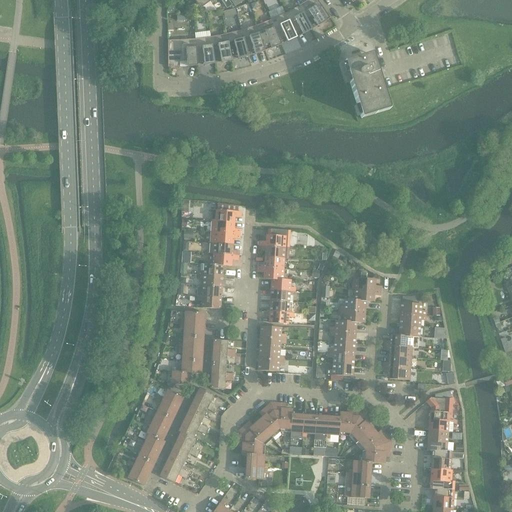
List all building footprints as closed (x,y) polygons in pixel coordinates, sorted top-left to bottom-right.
[(193,0),(200,9),(212,0),(211,0),(193,0)] [(309,0),(299,6),(312,30),(327,21),(331,18),(318,0),(309,0)] [(299,6),(285,14),(297,38),(312,30),(299,6)] [(285,14),(271,20),(281,45),(297,38),(285,14)] [(271,20),(256,26),(265,51),(281,45),(271,20)] [(256,26),(241,31),(248,57),(265,51),(256,26)] [(241,31),(226,34),(231,61),(248,57),(241,31)] [(226,34),(210,37),(214,64),(231,61),(226,34)] [(210,37),(195,39),(197,66),(214,64),(210,37)] [(197,66),(195,39),(180,40),(168,41),(168,67),(180,67),(197,66)] [(372,54),(343,63),(361,119),(389,110),(372,54)] [(217,211),(213,211),(212,222),(234,223),(235,217),(242,218),(242,213),(238,212),(238,207),(218,204),(217,211)] [(234,223),(212,222),(211,233),(240,234),(241,230),(234,229),(234,223)] [(266,242),(259,241),(259,246),(289,248),(290,231),(268,229),(268,236),(266,235),(266,242)] [(240,234),(211,233),(210,243),(233,245),(233,239),(240,239),(240,234)] [(233,245),(210,243),(210,254),(214,254),(239,256),(239,251),(233,251),(233,245)] [(289,248),(259,246),(258,251),(265,251),(265,257),(283,259),(284,259),(288,259),(289,248)] [(183,252),(182,263),(190,264),(190,253),(183,252)] [(239,256),(214,254),(213,254),(212,265),(214,265),(222,266),(224,266),(231,267),(232,260),(239,261),(239,256)] [(264,263),(258,263),(257,268),(284,270),(284,259),(283,259),(265,257),(264,263)] [(199,271),(198,271),(198,275),(223,277),(224,266),(222,266),(214,265),(212,265),(200,264),(199,271)] [(284,270),(257,268),(257,273),(264,273),(263,279),(271,280),(273,280),(281,280),(283,280),(284,270)] [(359,279),(353,278),(352,290),(355,290),(357,290),(381,291),(382,287),(375,286),(375,280),(363,279),(363,273),(359,273),(359,279)] [(223,277),(198,275),(198,279),(203,280),(203,286),(222,287),(223,277)] [(273,280),(271,280),(271,291),(295,292),(296,288),(290,288),(291,281),(283,280),(281,280),(273,280)] [(202,293),(197,293),(197,297),(221,298),(222,287),(203,286),(202,293)] [(357,290),(355,290),(354,300),(356,300),(356,301),(364,301),(364,302),(366,302),(374,302),(374,296),(381,296),(381,291),(357,290)] [(295,292),(271,291),(270,301),(292,303),(293,296),(295,296),(295,292)] [(221,298),(197,297),(196,301),(202,301),(201,308),(221,309),(221,298)] [(402,299),(402,303),(401,303),(400,314),(426,316),(427,311),(421,311),(422,305),(418,304),(419,300),(402,299)] [(344,306),(339,306),(339,311),(365,312),(366,302),(364,302),(364,301),(356,301),(356,300),(354,300),(345,300),(344,306)] [(292,303),(270,301),(269,312),(294,314),(294,310),(292,309),(292,303)] [(365,312),(339,311),(339,315),(344,316),(343,321),(345,321),(345,322),(355,322),(355,323),(356,323),(364,323),(365,312)] [(181,319),(180,324),(204,326),(205,313),(185,312),(184,320),(181,319)] [(294,314),(269,312),(269,323),(287,324),(288,325),(289,318),(294,318),(294,314)] [(426,316),(400,314),(399,325),(420,327),(421,321),(426,321),(426,316)] [(337,327),(330,327),(329,332),(356,333),(356,323),(355,323),(355,322),(345,322),(345,321),(343,321),(337,321),(337,327)] [(204,326),(180,324),(180,329),(184,329),(183,336),(204,338),(204,326)] [(420,327),(399,325),(398,336),(400,336),(408,337),(413,337),(425,338),(425,333),(420,333),(420,327)] [(282,328),(260,327),(260,338),(286,340),(286,335),(281,335),(282,328)] [(356,333),(329,332),(329,337),(334,337),(334,343),(355,344),(356,333)] [(390,342),(383,341),(383,346),(412,348),(413,337),(408,337),(400,336),(398,336),(391,335),(390,342)] [(179,343),(179,348),(203,350),(204,338),(183,336),(183,344),(179,343)] [(286,340),(260,338),(259,349),(280,350),(280,344),(286,344),(286,340)] [(228,341),(213,340),(213,352),(235,354),(235,350),(227,350),(228,341)] [(334,349),(328,349),(328,353),(354,355),(355,344),(334,343),(334,349)] [(412,348),(383,346),(383,351),(390,351),(389,357),(411,359),(412,348)] [(203,350),(179,348),(179,353),(182,353),(182,360),(202,362),(203,350)] [(280,350),(259,349),(258,360),(285,361),(285,356),(280,356),(280,350)] [(235,354),(213,352),(212,364),(226,365),(227,357),(235,357),(235,354)] [(354,355),(328,353),(328,358),(333,358),(333,364),(354,366),(354,355)] [(389,363),(382,363),(382,368),(410,370),(411,359),(389,357),(389,363)] [(178,367),(177,372),(190,373),(201,374),(202,362),(182,360),(181,368),(178,367)] [(285,361),(258,360),(258,371),(279,372),(279,366),(284,366),(285,361)] [(226,365),(212,364),(211,376),(233,378),(234,374),(226,374),(226,365)] [(332,370),(327,370),(327,375),(353,377),(354,366),(333,364),(332,370)] [(410,370),(382,368),(381,372),(388,373),(388,379),(410,381),(410,370)] [(177,372),(172,371),(172,372),(168,371),(168,375),(172,375),(171,384),(189,385),(190,379),(190,373),(177,372)] [(233,378),(211,376),(210,389),(225,390),(225,381),(233,381),(233,378)] [(199,388),(194,399),(217,410),(219,407),(211,403),(215,395),(199,388)] [(157,395),(156,398),(178,409),(184,398),(167,390),(163,398),(157,395)] [(178,409),(156,398),(154,401),(160,404),(157,412),(173,420),(178,409)] [(430,412),(429,431),(446,432),(447,422),(449,422),(449,413),(451,414),(452,399),(451,399),(435,398),(431,398),(426,402),(432,408),(432,412),(430,412)] [(194,399),(184,421),(207,432),(209,429),(200,425),(207,409),(216,413),(217,410),(194,399)] [(262,417),(257,421),(271,437),(279,429),(271,403),(259,413),(262,417)] [(286,404),(271,403),(279,429),(290,430),(291,430),(292,417),(292,415),(292,410),(286,409),(286,404)] [(340,420),(339,433),(350,434),(355,423),(362,409),(347,408),(347,413),(340,413),(340,418),(339,420),(340,420)] [(355,423),(350,434),(358,442),(373,429),(369,424),(373,421),(362,409),(355,423)] [(147,417),(145,420),(168,431),(173,420),(157,412),(153,420),(147,417)] [(290,430),(290,433),(291,433),(290,439),(299,439),(302,439),(302,437),(304,418),(304,415),(292,415),(292,417),(291,430),(290,430)] [(304,418),(302,437),(306,437),(306,434),(315,434),(316,418),(316,416),(304,415),(304,418)] [(315,434),(314,440),(326,441),(326,439),(328,419),(328,417),(316,416),(316,418),(315,434)] [(328,419),(326,439),(330,439),(330,435),(339,436),(339,433),(340,420),(339,420),(340,418),(328,417),(328,419)] [(168,431),(145,420),(144,423),(150,426),(146,434),(148,435),(163,441),(168,431)] [(178,432),(180,433),(194,439),(197,431),(205,435),(207,432),(184,421),(178,432)] [(249,422),(238,432),(262,444),(271,437),(257,421),(253,426),(249,422)] [(373,429),(358,442),(365,451),(391,442),(381,430),(377,434),(373,429)] [(446,432),(429,431),(427,451),(432,451),(447,452),(447,451),(447,443),(446,443),(446,432)] [(238,432),(237,447),(242,448),(241,454),(246,455),(248,455),(261,455),(262,444),(238,432)] [(180,433),(175,444),(198,455),(200,451),(192,448),(196,440),(194,439),(180,433)] [(139,439),(137,443),(160,453),(165,442),(163,441),(148,435),(145,442),(139,439)] [(365,462),(369,463),(371,463),(385,464),(385,457),(390,457),(391,442),(365,451),(365,462)] [(160,453),(137,443),(135,446),(142,449),(138,456),(154,464),(160,453)] [(175,444),(170,454),(185,461),(189,454),(197,458),(198,455),(175,444)] [(318,450),(317,456),(325,457),(326,449),(320,448),(318,450)] [(432,451),(431,470),(449,471),(449,460),(451,461),(452,451),(447,451),(447,452),(432,451)] [(170,454),(165,465),(188,476),(190,473),(181,469),(185,461),(170,454)] [(246,455),(246,467),(248,467),(267,468),(267,464),(264,464),(264,455),(261,455),(248,455),(246,455)] [(127,464),(133,467),(149,475),(154,464),(138,456),(134,464),(128,461),(127,464)] [(349,470),(349,473),(368,475),(370,475),(371,463),(369,463),(365,462),(362,462),(353,461),(352,470),(349,470)] [(159,476),(161,477),(175,484),(178,476),(187,480),(188,476),(165,465),(159,476)] [(149,475),(133,467),(129,475),(126,473),(124,477),(144,486),(149,475)] [(246,467),(245,479),(247,479),(263,480),(264,471),(267,472),(267,468),(248,467),(246,467)] [(449,471),(431,470),(430,490),(434,490),(434,489),(449,490),(450,482),(448,481),(449,471)] [(346,476),(345,485),(367,487),(370,487),(370,475),(368,475),(349,473),(349,476),(346,476)] [(345,485),(345,494),(347,495),(347,498),(350,498),(367,499),(369,499),(370,487),(367,487),(345,485)] [(434,489),(434,490),(433,508),(451,510),(452,499),(453,499),(454,490),(449,490),(434,489)] [(219,504),(213,511),(228,511),(229,511),(222,507),(226,501),(223,499),(219,504)]
